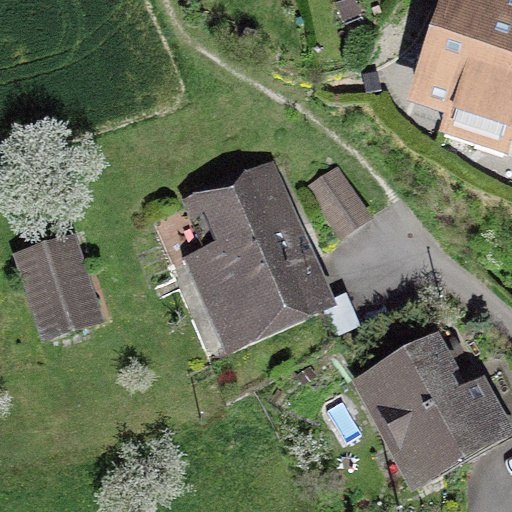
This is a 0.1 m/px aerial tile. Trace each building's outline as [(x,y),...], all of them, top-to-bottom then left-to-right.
[(511,3),(501,0),(454,0),(420,102),(511,132),(511,3)] [(366,220),(336,174),(312,190),(342,236),(366,220)] [(264,180),(190,212),(208,252),(190,260),(225,341),(317,301),(302,266),(313,261),(293,216),(282,221),(264,180)] [(95,322),(70,245),(22,261),(47,337),(95,322)] [(456,395),(432,351),(418,359),(417,356),(396,367),(397,370),(366,387),(414,477),(443,461),(463,467),(469,447),(498,432),(473,386),(456,395)]
